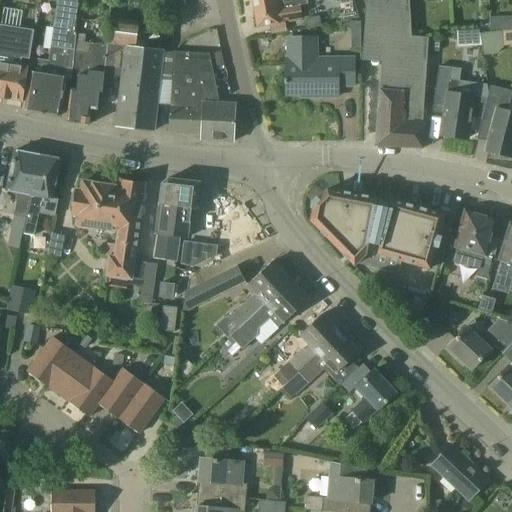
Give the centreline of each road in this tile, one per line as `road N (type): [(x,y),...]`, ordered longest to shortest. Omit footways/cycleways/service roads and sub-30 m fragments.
road 1 (unclassified): [(511,455),(318,268),(282,219),(261,165)]
road 2 (unclassified): [(261,165),(149,156),(0,122)]
road 3 (unclassified): [(511,190),(373,159),(261,165)]
road 4 (residential): [(131,511),(131,473),(18,394),(0,391)]
road 5 (residential): [(261,165),(224,0)]
